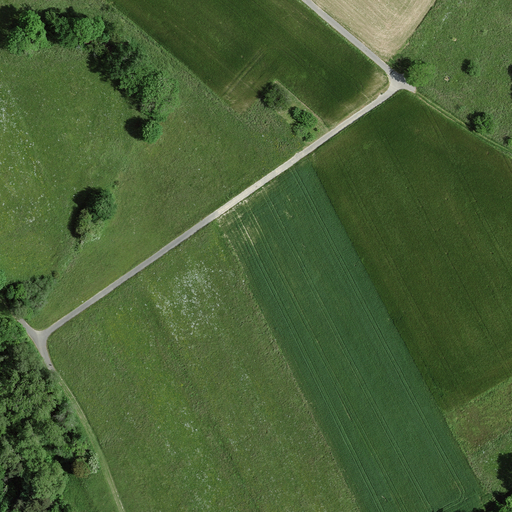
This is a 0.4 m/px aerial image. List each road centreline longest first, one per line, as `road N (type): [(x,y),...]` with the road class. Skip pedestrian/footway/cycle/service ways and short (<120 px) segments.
road 1 (track): [(400,82),(35,339)]
road 2 (track): [(511,155),(400,82)]
road 3 (track): [(400,82),(304,0)]
